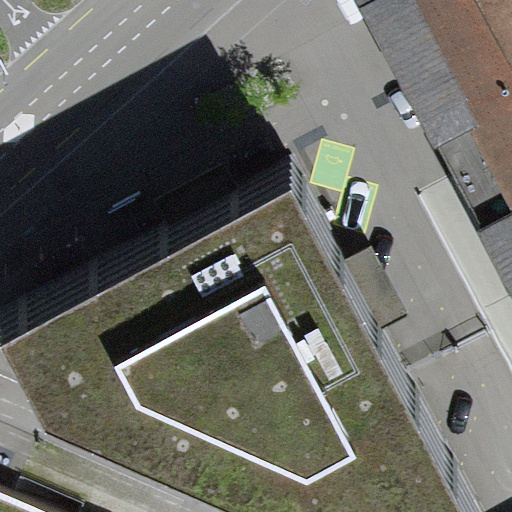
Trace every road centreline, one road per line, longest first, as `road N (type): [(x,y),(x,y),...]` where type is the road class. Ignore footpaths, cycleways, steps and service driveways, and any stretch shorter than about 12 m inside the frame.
road 1 (unknown): [(322,0),(451,312)]
road 2 (primary): [(160,0),(0,139)]
